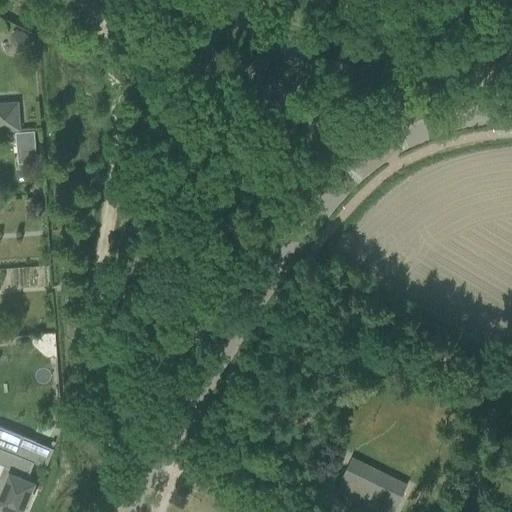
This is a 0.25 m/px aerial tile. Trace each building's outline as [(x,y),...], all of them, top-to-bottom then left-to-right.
[(16,30),(11,35),(12,42),(19,50),(26,51),(32,45),(31,38),(23,31),(16,30)] [(0,103),(0,131),(19,130),(17,102),(0,103)] [(16,142),(34,140),(33,130),(15,131),(16,142)] [(160,254),(167,255),(182,245),(174,232),(158,242),(157,248),(160,254)] [(0,448),(15,454),(22,436),(0,426),(0,448)] [(15,454),(0,448),(0,464),(10,468),(0,492),(0,506),(13,511),(21,511),(23,507),(27,509),(34,492),(30,490),(33,482),(26,479),(33,461),(15,454)] [(349,462),(336,490),(353,498),(349,506),(361,511),(392,511),(401,496),(363,477),(366,470),(349,462)]
